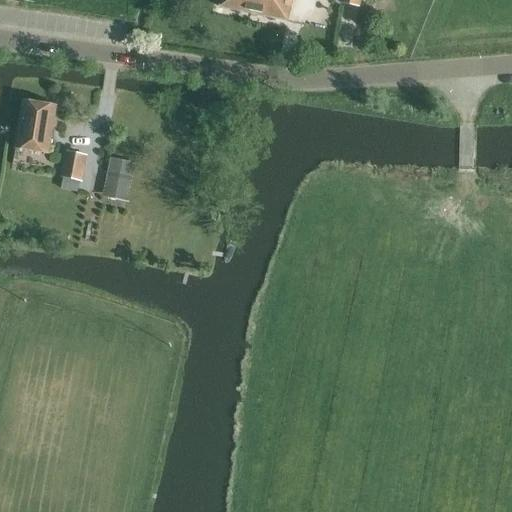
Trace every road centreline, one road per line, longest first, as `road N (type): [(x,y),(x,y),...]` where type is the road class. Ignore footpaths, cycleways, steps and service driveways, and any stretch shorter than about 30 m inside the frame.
road 1 (tertiary): [(511,67),(284,76),(0,39)]
road 2 (track): [(467,195),(470,71)]
